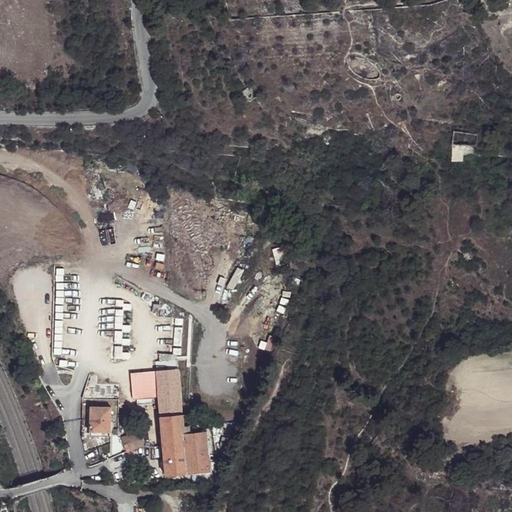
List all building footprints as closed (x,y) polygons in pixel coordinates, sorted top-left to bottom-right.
[(478,138),(470,137),(452,136),(452,163),(464,164),(464,157),(476,156),(476,157),(505,157),(506,149),(483,148),(483,147),(477,147),(478,138)] [(155,371),(155,376),(158,403),(161,433),(162,448),(164,477),(209,473),(208,462),(208,459),(205,435),(205,432),(183,434),(177,370),(155,371)] [(131,387),(132,404),(158,403),(155,376),(132,376),(131,387)] [(110,408),(89,407),(88,432),(109,433),(110,408)] [(137,433),(121,439),(126,453),(142,446),(137,433)] [(162,448),(161,433),(154,433),(155,448),(162,448)]
